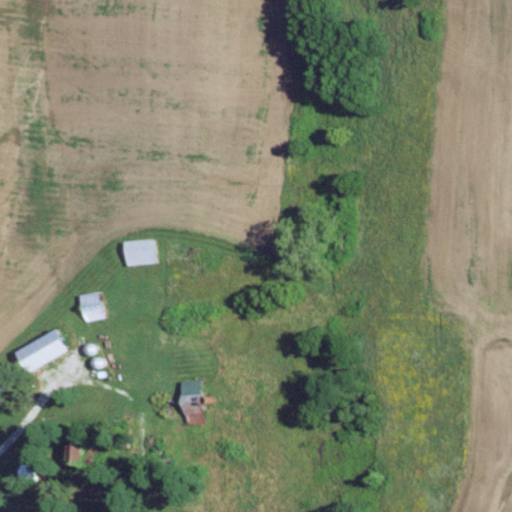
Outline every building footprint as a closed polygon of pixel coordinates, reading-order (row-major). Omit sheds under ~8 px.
[(128,240),(128,264),(155,264),(155,240),(128,240)] [(105,317),(99,291),(80,295),(86,322),(105,317)] [(25,348),(35,368),(70,351),(61,331),(25,348)] [(180,380),(183,408),(204,406),(202,378),(180,380)] [(68,462),(87,462),(87,434),(68,434),(68,462)] [(37,480),(37,464),(21,464),(21,480),(37,480)]
